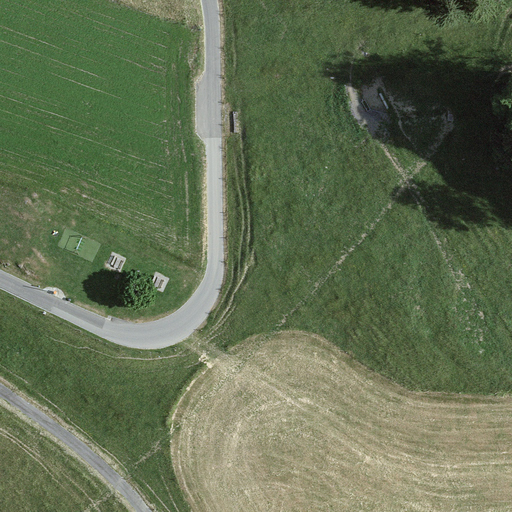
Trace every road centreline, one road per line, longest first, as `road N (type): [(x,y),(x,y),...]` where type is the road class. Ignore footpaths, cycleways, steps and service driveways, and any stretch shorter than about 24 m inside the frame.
road 1 (unclassified): [(0,278),(132,343),(182,329),(200,310),(215,285),(206,0)]
road 2 (unclassified): [(0,390),(89,461),(136,511)]
